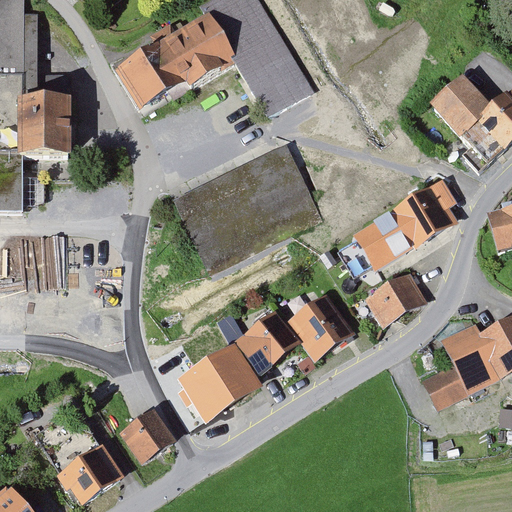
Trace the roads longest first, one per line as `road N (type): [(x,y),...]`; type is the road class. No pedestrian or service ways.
road 1 (residential): [(199,469),(430,325),(479,214),(511,175)]
road 2 (residential): [(138,378),(139,156),(88,43),(55,0)]
road 3 (residential): [(0,348),(60,351),(138,378)]
